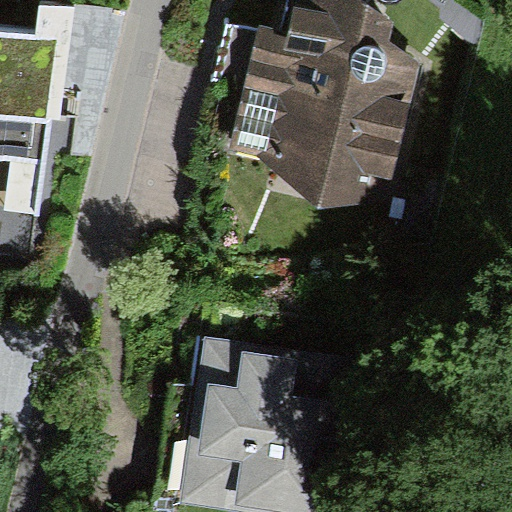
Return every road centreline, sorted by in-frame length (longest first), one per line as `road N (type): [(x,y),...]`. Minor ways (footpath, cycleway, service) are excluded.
road 1 (residential): [(156,0),(140,90),(29,511)]
road 2 (residential): [(511,408),(446,511)]
